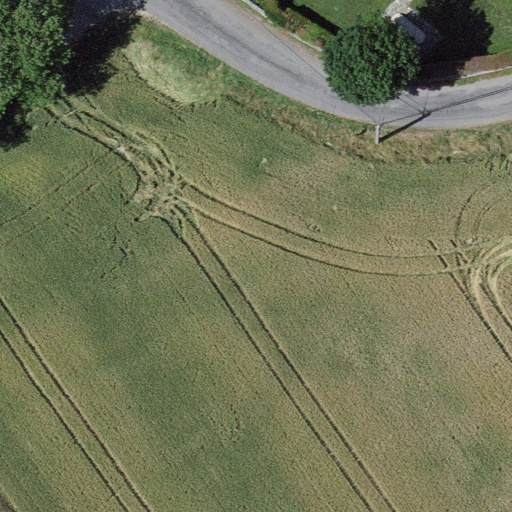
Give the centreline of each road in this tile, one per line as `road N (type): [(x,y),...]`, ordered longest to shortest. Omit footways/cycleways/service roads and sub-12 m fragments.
road 1 (residential): [(511,96),(442,112),(371,108),(302,82),(159,0)]
road 2 (track): [(103,0),(0,67)]
